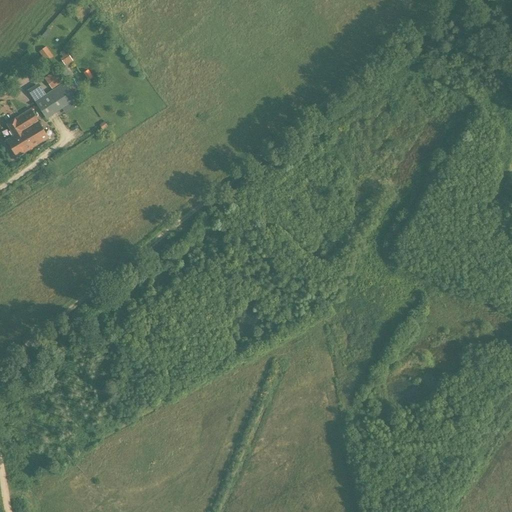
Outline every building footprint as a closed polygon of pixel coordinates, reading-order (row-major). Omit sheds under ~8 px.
[(53,57),(46,47),(39,52),(46,62),(53,57)] [(62,57),(60,59),(65,66),(73,61),(65,49),(60,53),(62,57)] [(62,82),(60,80),(63,77),(57,69),(45,78),(52,89),(62,82)] [(35,102),(41,110),(70,91),(64,83),(44,96),(37,86),(29,92),(35,102)] [(70,91),(41,110),(46,119),(76,99),(70,91)] [(31,109),(15,119),(22,131),(32,147),(48,138),(31,109)] [(22,131),(15,119),(7,124),(14,136),(7,140),(17,157),(32,147),(22,131)]
